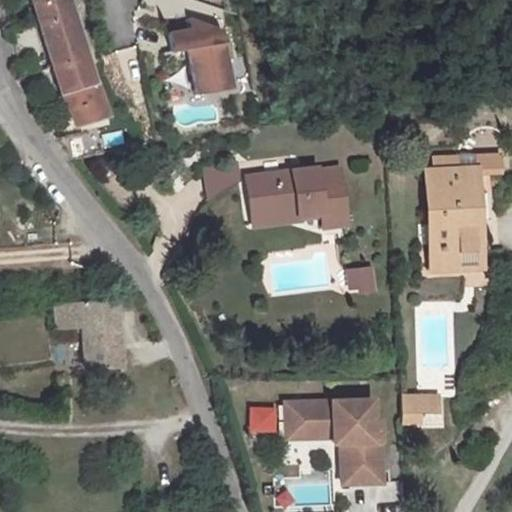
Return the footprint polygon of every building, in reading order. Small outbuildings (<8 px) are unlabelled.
[(31,0),(52,68),(86,60),(68,0),(31,0)] [(183,53),(190,94),(227,88),(219,33),(186,22),(188,32),(165,35),(168,55),(183,53)] [(86,60),(52,68),(57,79),(61,97),(73,125),(106,115),(86,60)] [(54,139),(69,158),(82,154),(75,133),(54,139)] [(243,184),(241,167),(221,170),(211,173),(214,202),(224,194),(243,184)] [(294,210),(295,218),(320,215),(321,227),(344,225),(339,171),(318,174),(317,170),(247,179),(251,215),(294,210)] [(430,249),(475,247),(473,173),(427,174),(430,249)] [(294,210),(251,215),(253,225),(295,220),(294,210)] [(476,265),(475,247),(430,249),(430,267),(476,265)] [(369,268),(346,269),(347,281),(358,281),(359,291),(371,290),(369,268)] [(113,300),(53,305),(55,331),(73,329),(81,328),(82,335),(84,370),(119,368),(113,300)] [(402,426),(443,425),(442,392),(402,392),(402,426)] [(371,396),(303,398),(304,427),(331,426),(344,426),(344,438),(345,461),(345,479),(357,479),(379,478),(377,417),(371,417),(371,396)] [(304,427),(303,398),(283,399),(284,434),(331,433),(332,439),(338,439),(340,480),(345,479),(345,461),(344,438),(344,426),(331,426),(304,427)] [(249,434),(275,434),(274,407),(248,407),(249,434)]
